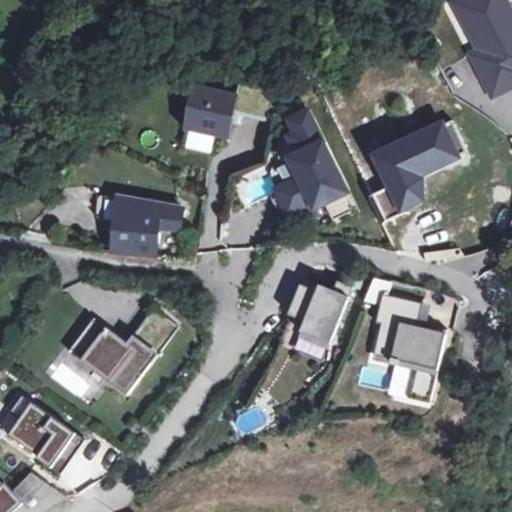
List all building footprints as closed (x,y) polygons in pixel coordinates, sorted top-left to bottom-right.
[(501,0),(456,0),(448,4),(472,48),(467,56),(491,101),(511,89),(511,15),(511,16),(501,0)] [(231,93),(189,84),(181,125),(202,129),(201,132),(223,136),(226,121),(233,122),(235,111),(262,116),(268,87),(234,80),(231,93)] [(271,169),(266,172),(284,209),(313,194),(320,199),(329,217),(350,206),(341,188),(308,106),(286,117),(293,131),(277,139),(271,169)] [(445,122),(378,152),(402,206),(420,194),(422,172),(461,155),(445,122)] [(155,224),(174,228),(178,206),(112,195),(102,246),(148,254),(155,224)] [(403,362),(418,365),(411,399),(433,403),(450,330),(421,323),(426,304),(390,296),(394,283),(377,279),(367,302),(383,305),(378,324),(383,325),(376,356),(394,360),(393,364),(402,366),(403,362)] [(307,322),(302,332),(331,345),(355,288),(339,281),(333,297),(302,285),(290,315),(307,322)] [(95,321),(73,350),(131,393),(181,327),(157,308),(130,343),(128,346),(95,321)] [(79,434),(25,396),(14,411),(23,418),(11,436),(41,456),(40,459),(64,475),(77,456),(68,449),(79,434)] [(79,434),(68,449),(77,456),(88,441),(79,434)] [(0,482),(0,511),(15,511),(25,504),(7,483),(3,486),(0,482)]
